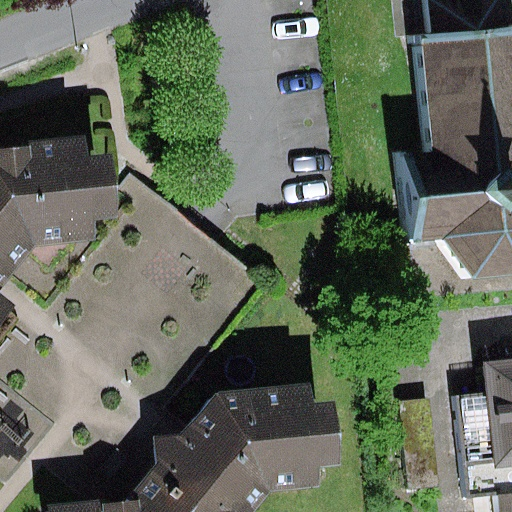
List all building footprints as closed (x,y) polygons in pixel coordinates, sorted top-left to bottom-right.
[(494,0),(421,0),(425,35),(406,37),(407,44),(411,44),(422,154),(400,156),(400,153),(392,154),(401,246),(409,246),(409,241),(431,239),(461,280),(511,274),(511,26),(497,28),(494,0)] [(68,145),(0,151),(0,263),(19,240),(76,235),(68,145)] [(511,511),(511,364),(481,368),(483,394),(452,397),(463,499),(491,496),(493,511),(511,511)] [(122,505),(57,511),(233,511),(254,487),(300,482),(291,393),(208,401),(174,442),(152,445),(155,466),(122,505)] [(425,400),(396,403),(405,490),(434,487),(425,400)]
